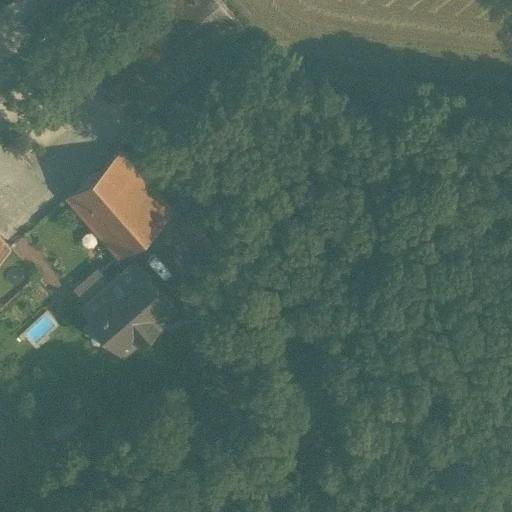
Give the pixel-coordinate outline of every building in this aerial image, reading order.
[(220,0),(160,0),(88,63),(135,118),(149,109),(242,25),(220,0)] [(103,92),(66,77),(60,91),(97,106),(103,92)] [(120,147),(68,193),(119,251),(171,206),(120,147)] [(230,236),(203,200),(178,219),(207,254),(230,236)] [(0,252),(9,245),(0,234),(0,252)] [(135,258),(84,301),(123,347),(138,334),(139,334),(159,316),(174,303),(135,258)] [(104,342),(82,367),(115,396),(137,371),(104,342)] [(511,458),(502,454),(477,506),(488,511),(511,463),(511,458)]
